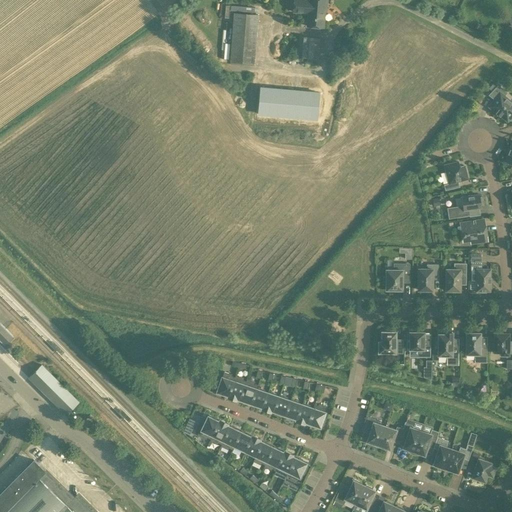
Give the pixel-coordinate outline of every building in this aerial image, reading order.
[(293,0),(292,13),(308,14),(307,26),(323,27),(325,11),(326,11),(326,0),(293,0)] [(229,62),(254,64),(258,14),(233,12),(229,62)] [(306,65),(318,66),(320,38),(298,37),(296,57),(307,58),(306,65)] [(492,91),(488,95),(494,99),(489,106),(496,112),(496,113),(499,116),(500,115),(507,121),(509,119),(510,120),(511,118),(511,101),(504,95),(507,91),(498,85),(496,87),(493,84),(489,88),(492,91)] [(257,88),(255,115),(313,119),(315,93),(257,88)] [(449,183),(444,184),(445,190),(460,187),(458,181),(467,179),(464,165),(460,166),(458,162),(445,165),(449,183)] [(463,205),(447,208),(449,219),(469,215),(469,209),(481,207),(481,205),(483,205),(481,197),(480,197),(479,194),(462,197),(463,205)] [(484,219),(460,223),(463,242),(476,240),(477,243),(488,241),(484,219)] [(471,256),(471,264),(471,282),(476,282),(476,291),(479,291),(480,292),(486,292),(487,291),(490,291),(490,284),(491,284),(491,279),(490,279),(490,271),(481,271),(481,256),(471,256)] [(446,269),(446,290),(448,290),(448,292),(452,292),(452,290),(460,291),(460,275),(466,275),(466,263),(454,263),(454,269),(446,269)] [(386,269),(386,276),(383,276),(383,285),(386,285),(386,289),(402,290),(402,282),(409,282),(409,264),(394,264),(394,270),(386,269)] [(419,267),(419,271),(417,273),(417,277),(418,279),(418,290),(424,290),(425,292),(429,292),(431,290),(432,290),(432,280),(438,280),(439,264),(426,264),(426,267),(419,267)] [(0,339),(4,344),(13,336),(5,328),(0,323),(0,339)] [(379,341),(379,352),(402,353),(402,340),(396,340),(396,332),(388,332),(388,330),(380,329),(380,336),(382,336),(382,341),(379,341)] [(410,332),(410,333),(408,335),(408,339),(410,340),(410,349),(419,349),(419,357),(430,357),(430,345),(424,345),(424,332),(418,332),(417,331),(413,331),(412,332),(410,332)] [(466,333),(466,354),(475,354),(475,362),(486,362),(486,348),(480,348),(480,333),(475,333),(474,331),(469,331),(468,333),(466,333)] [(438,334),(438,341),(436,341),(436,348),(438,348),(438,355),(452,355),(451,362),(458,362),(458,343),(452,343),(452,332),(446,332),(446,334),(438,334)] [(494,333),(494,352),(501,352),(501,354),(509,354),(511,353),(511,341),(509,341),(509,333),(503,333),(501,332),(497,332),(496,333),(494,333)] [(33,372),(28,378),(66,415),(80,401),(42,364),(33,372)] [(224,372),(221,381),(218,380),(215,389),(218,390),(217,393),(225,396),(226,395),(229,396),(235,377),(232,376),(233,374),(224,372)] [(235,377),(229,396),(228,397),(236,400),(237,398),(240,399),(246,381),(243,380),(244,378),(236,375),(235,377)] [(246,381),(240,399),(239,401),(248,404),(248,402),(251,403),(258,387),(258,385),(255,384),(255,382),(247,379),(246,381)] [(258,387),(251,403),(251,405),(259,408),(260,406),(263,407),(268,393),(265,392),(265,390),(258,387)] [(268,391),(268,393),(263,407),(262,409),(270,412),(271,410),(274,411),(279,397),(276,396),(277,394),(268,391)] [(280,395),(279,397),(274,411),(273,413),(282,416),(282,414),(285,415),(290,400),(287,399),(288,398),(280,395)] [(290,400),(285,415),(285,417),(293,419),(294,418),(297,419),(302,404),(299,403),(299,402),(291,399),(290,400)] [(302,403),(302,404),(297,419),(296,420),(305,423),(305,422),(308,423),(313,408),(310,407),(311,405),(302,403)] [(313,408),(308,423),(311,424),(310,425),(320,428),(321,425),(323,426),(326,417),(324,417),(327,407),(319,404),(318,405),(314,404),(313,408)] [(211,439),(219,421),(216,420),(217,419),(209,415),(207,419),(205,418),(202,425),(204,426),(199,436),(207,439),(208,438),(211,439)] [(379,445),(385,426),(374,423),(375,419),(368,417),(364,428),(371,430),(368,438),(367,438),(366,443),(375,446),(376,444),(379,445)] [(219,421),(211,439),(210,441),(218,444),(219,443),(221,444),(230,427),(227,425),(228,424),(220,420),(219,421)] [(403,429),(401,435),(407,437),(403,448),(407,449),(406,450),(409,453),(413,454),(421,431),(412,428),(413,424),(405,422),(403,429)] [(230,427),(221,444),(221,446),(229,450),(229,448),(233,450),(234,447),(241,432),(238,430),(239,429),(231,425),(230,427)] [(395,430),(385,426),(379,445),(381,446),(380,448),(387,450),(388,448),(390,449),(394,438),(400,440),(401,435),(403,429),(397,427),(395,430)] [(421,431),(413,454),(417,455),(420,455),(421,454),(425,455),(428,445),(434,447),(437,437),(439,432),(431,429),(430,434),(421,431)] [(241,432),(234,447),(241,451),(242,449),(245,451),(252,437),(249,436),(249,434),(241,430),(241,432)] [(471,432),(467,444),(473,446),(477,434),(471,432)] [(252,435),(252,437),(245,451),(244,452),(252,456),(253,454),(256,456),(262,442),(260,441),(260,439),(252,435)] [(437,437),(434,447),(433,448),(438,450),(437,454),(434,464),(439,466),(439,468),(445,470),(452,449),(446,447),(448,440),(437,437)] [(263,441),(262,442),(256,456),(253,461),(261,465),(262,463),(265,465),(273,447),(270,446),(271,444),(263,441)] [(458,451),(452,449),(445,470),(451,472),(452,470),(458,472),(463,458),(468,460),(473,446),(467,444),(466,449),(460,447),(458,451)] [(273,447),(265,465),(264,466),(272,470),(273,469),(276,470),(277,468),(284,453),(281,451),(282,450),(274,446),(273,447)] [(284,453),(277,468),(285,472),(285,470),(288,471),(295,458),(292,456),(293,455),(285,451),(284,453)] [(472,477),(485,481),(487,474),(492,476),(496,467),(491,465),(491,463),(478,458),(480,454),(473,451),(468,466),(475,468),(472,477)] [(295,458),(288,471),(286,475),(290,477),(289,479),(297,482),(302,473),(304,474),(307,467),(305,466),(307,462),(299,458),(298,459),(295,458)] [(0,502),(9,511),(26,511),(56,482),(34,460),(0,493),(0,502)] [(239,464),(233,460),(230,463),(236,468),(239,464)] [(249,472),(243,467),(240,471),(246,475),(249,472)] [(258,479),(252,475),(250,478),(255,483),(258,479)] [(356,504),(365,486),(361,484),(362,483),(353,478),(351,483),(352,483),(348,492),(341,488),(335,500),(343,504),(346,499),(356,504)] [(26,511),(9,511),(0,502),(0,511),(94,511),(79,496),(74,500),(56,482),(26,511)] [(268,487),(262,482),(259,486),(265,491),(268,487)] [(366,484),(365,486),(356,504),(362,507),(359,511),(372,511),(376,504),(378,499),(373,496),(375,491),(372,489),(373,488),(366,484)] [(275,498),(278,494),(272,490),(269,494),(275,498)] [(278,494),(275,498),(281,503),(284,499),(278,494)] [(390,511),(393,505),(393,503),(387,500),(385,502),(384,501),(380,508),(377,507),(374,511),(390,511)]
